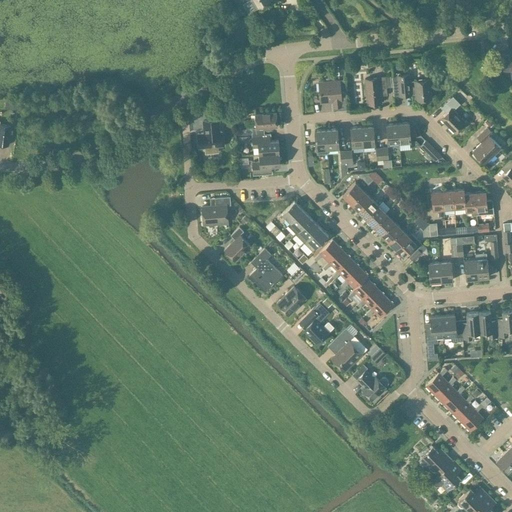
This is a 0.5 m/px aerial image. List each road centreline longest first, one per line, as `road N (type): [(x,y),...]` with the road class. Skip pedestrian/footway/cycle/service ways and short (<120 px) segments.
road 1 (residential): [(404,385),(379,411),(363,410),(192,235),(189,189)]
road 2 (residential): [(511,206),(416,108),(293,118)]
road 3 (unclassified): [(0,167),(88,154),(182,96)]
road 4 (residential): [(413,299),(298,179)]
road 5 (residential): [(511,492),(404,385)]
road 6 (unclassified): [(481,31),(342,44)]
